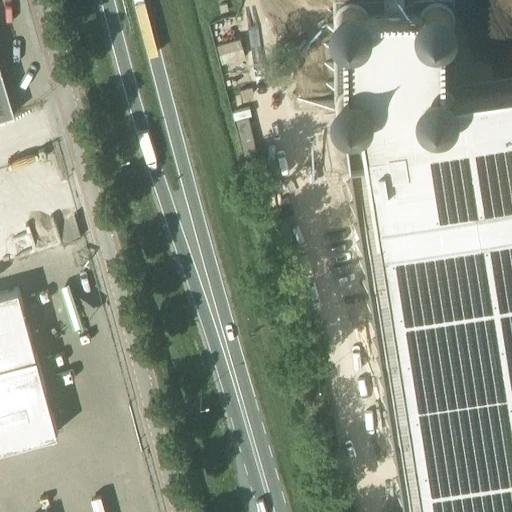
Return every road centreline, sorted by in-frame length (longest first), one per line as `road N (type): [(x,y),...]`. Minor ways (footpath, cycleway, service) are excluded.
road 1 (tertiary): [(179,511),(39,0)]
road 2 (primary): [(110,0),(147,145),(246,418)]
road 3 (primary): [(246,418),(145,0)]
road 4 (unknown): [(257,0),(344,384)]
